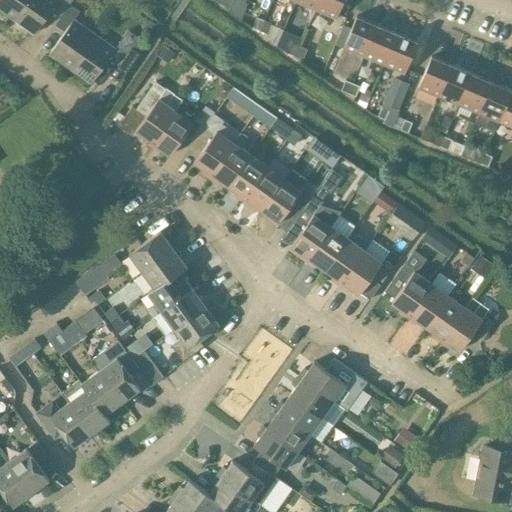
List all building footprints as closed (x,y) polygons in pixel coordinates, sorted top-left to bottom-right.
[(0,0),(0,9),(13,19),(26,0),(0,0)] [(51,11),(60,17),(71,0),(26,0),(13,19),(35,34),(51,11)] [(49,54),(71,69),(95,34),(74,19),(79,11),(70,4),(72,0),(71,0),(60,17),(60,18),(55,25),(65,32),(49,54)] [(226,0),(224,6),(231,8),(234,0),(226,0)] [(297,0),(296,2),(316,10),(320,0),(297,0)] [(320,0),(316,10),(337,19),(344,0),(320,0)] [(344,49),(365,57),(379,25),(358,16),(344,49)] [(252,28),(260,31),(264,21),(257,18),(252,28)] [(260,31),(267,34),(271,24),(264,21),(260,31)] [(365,57),(385,66),(398,33),(379,25),(365,57)] [(385,66),(405,75),(419,42),(398,33),(385,66)] [(71,69),(92,83),(107,62),(117,69),(131,48),(121,41),(116,48),(95,34),(71,69)] [(288,53),(297,57),(301,47),(293,44),(288,53)] [(297,57),(303,60),(307,50),(301,47),(297,57)] [(418,88),(439,97),(452,64),(432,56),(418,88)] [(439,97),(459,105),(472,73),(452,64),(439,97)] [(459,105),(479,113),(492,81),(472,73),(459,105)] [(340,91),(349,94),(353,85),(345,81),(340,91)] [(495,131),(499,122),(511,90),(511,89),(492,81),(479,113),(475,122),(495,131)] [(151,146),(175,112),(175,111),(183,100),(157,82),(151,89),(137,110),(146,116),(136,130),(146,137),(143,140),(151,146)] [(349,94),(355,97),(359,87),(353,85),(349,94)] [(511,90),(499,122),(511,127),(511,90)] [(377,117),(394,124),(398,114),(381,107),(377,117)] [(190,148),(205,127),(205,126),(195,119),(192,123),(175,112),(151,146),(159,151),(163,148),(172,154),(181,142),(190,148)] [(210,177),(241,132),(214,113),(205,126),(205,127),(190,148),(200,155),(195,162),(204,169),(202,172),(210,177)] [(293,129),(277,117),(271,126),(279,132),(278,133),(286,139),(293,129)] [(400,130),(407,133),(411,123),(404,120),(400,130)] [(286,139),(295,145),(302,134),(293,129),(286,139)] [(228,186),(250,155),(240,148),(248,137),(241,132),(210,177),(219,183),(220,181),(228,186)] [(433,144),(441,147),(445,137),(438,134),(433,144)] [(314,136),(305,149),(332,168),(341,155),(314,136)] [(441,147),(448,150),(452,140),(445,137),(441,147)] [(473,161),(481,164),(485,154),(477,151),(473,161)] [(481,164),(488,167),(492,157),(485,154),(481,164)] [(243,201),(267,167),(250,155),(228,186),(237,192),(235,195),(243,201)] [(254,204),(262,210),(284,179),(267,167),(243,201),(252,207),(254,204)] [(270,216),(268,219),(278,225),(285,215),(294,222),(299,214),(313,194),(304,187),(308,182),(291,169),(284,179),(262,210),(270,216)] [(332,190),(337,173),(325,169),(320,187),(332,190)] [(307,261),(332,226),(331,226),(342,212),(321,205),(323,201),(321,200),(327,192),(319,186),(313,194),(299,214),(294,222),(303,229),(291,246),(300,252),(298,255),(307,261)] [(373,202),(383,209),(391,198),(381,191),(373,202)] [(402,228),(412,213),(400,204),(389,219),(402,228)] [(447,254),(455,242),(428,225),(421,238),(447,254)] [(317,264),(326,271),(349,238),(332,226),(307,261),(315,267),(317,264)] [(143,272),(174,249),(161,231),(129,254),(143,272)] [(331,279),(340,285),(365,250),(349,238),(326,271),(333,275),(331,279)] [(180,272),(187,267),(174,249),(143,272),(155,289),(156,290),(180,272)] [(382,262),(365,250),(340,285),(347,290),(350,288),(360,294),(361,293),(371,300),(394,266),(384,259),(382,262)] [(459,262),(467,269),(475,259),(466,252),(459,262)] [(408,318),(433,283),(415,271),(417,268),(406,261),(385,292),(395,299),(392,303),(402,309),(399,312),(408,318)] [(75,282),(85,296),(108,279),(98,265),(75,282)] [(162,311),(162,312),(192,289),(180,272),(156,290),(155,289),(149,293),(156,303),(147,310),(153,318),(162,311)] [(418,321),(426,327),(449,295),(433,283),(408,318),(416,324),(418,321)] [(162,312),(175,329),(205,306),(192,289),(162,312)] [(433,336),(441,342),(466,307),(449,295),(426,327),(435,333),(433,336)] [(475,302),(471,299),(466,307),(441,342),(448,347),(451,344),(460,351),(471,336),(480,343),(495,322),(485,315),(488,311),(485,308),(484,306),(478,301),(475,302)] [(173,346),(184,360),(204,346),(199,339),(218,324),(205,306),(175,329),(182,339),(173,346)] [(104,313),(111,323),(120,316),(113,307),(104,313)] [(111,323),(123,339),(136,330),(128,319),(124,322),(120,316),(111,323)] [(68,326),(79,342),(86,337),(82,331),(75,321),(68,326)] [(62,331),(73,346),(79,342),(68,326),(62,331)] [(28,344),(34,352),(40,348),(34,339),(28,344)] [(141,389),(131,374),(139,368),(133,360),(132,359),(127,351),(126,351),(118,340),(91,360),(99,372),(101,371),(124,402),(141,389)] [(135,342),(125,349),(127,351),(132,359),(142,352),(135,342)] [(8,358),(15,367),(24,360),(34,352),(28,344),(8,358)] [(133,360),(139,368),(140,368),(152,387),(165,379),(146,351),(141,354),(133,360)] [(299,376),(334,401),(346,383),(351,387),(358,376),(334,358),(326,369),(314,361),(308,370),(305,367),(299,376)] [(124,402),(101,371),(99,372),(84,383),(88,390),(107,414),(124,402)] [(290,395),(322,417),(334,401),(299,376),(293,384),(296,386),(290,395)] [(107,414),(88,390),(84,383),(83,383),(80,379),(61,393),(69,404),(71,403),(93,433),(111,420),(107,414)] [(275,409),(310,434),(322,417),(290,395),(285,403),(281,401),(275,409)] [(93,433),(71,403),(69,404),(61,410),(57,405),(50,404),(39,413),(56,437),(64,431),(75,446),(93,433)] [(263,426),(298,451),(310,434),(275,409),(269,418),(272,420),(267,427),(264,425),(263,426)] [(283,465),(286,467),(298,451),(263,426),(257,435),(261,437),(255,445),(262,450),(283,465)] [(38,440),(9,462),(32,492),(50,479),(35,458),(45,451),(38,440)] [(378,457),(396,470),(406,458),(388,445),(378,457)] [(475,493),(508,500),(510,488),(511,487),(511,451),(484,446),(475,493)] [(262,450),(254,461),(275,476),(283,465),(262,450)] [(391,483),(398,472),(377,459),(370,470),(391,483)] [(218,476),(260,505),(279,479),(275,476),(254,461),(248,471),(233,460),(227,469),(224,467),(218,476)] [(0,468),(0,486),(14,505),(32,492),(9,462),(0,468)] [(221,503),(234,511),(255,511),(260,505),(218,476),(213,484),(215,485),(209,494),(221,503)] [(330,489),(340,495),(347,487),(337,480),(330,489)] [(174,496),(197,511),(214,511),(221,503),(209,494),(190,481),(184,489),(180,487),(174,496)] [(362,481),(355,492),(373,504),(380,494),(362,481)] [(167,511),(197,511),(174,496),(168,504),(172,506),(167,511)]
